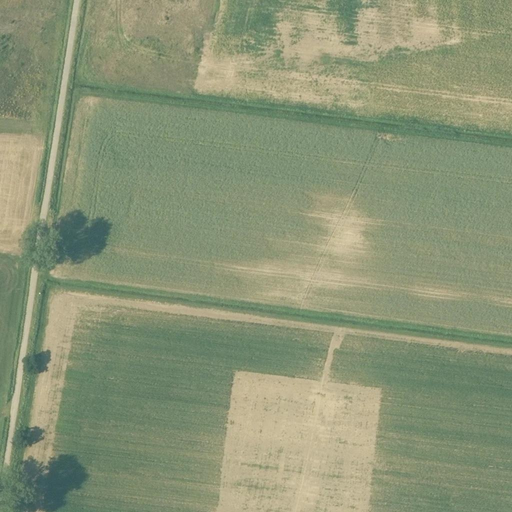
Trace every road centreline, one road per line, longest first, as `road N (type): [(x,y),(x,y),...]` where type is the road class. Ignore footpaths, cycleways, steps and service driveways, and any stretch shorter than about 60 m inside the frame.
road 1 (track): [(76,0),(61,101),(163,90),(511,23)]
road 2 (unclassified): [(0,511),(61,101)]
road 3 (motorway): [(0,37),(265,0)]
